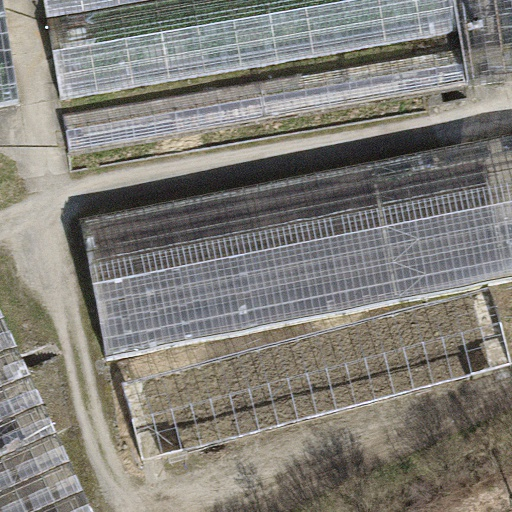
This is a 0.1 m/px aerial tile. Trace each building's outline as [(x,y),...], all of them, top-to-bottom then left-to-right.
[(511,0),(39,0),(67,164),(511,90),(511,0)] [(0,56),(0,121),(11,119),(0,56)] [(511,144),(77,226),(104,370),(511,293),(511,144)] [(0,511),(81,511),(0,310),(0,511)] [(474,312),(121,392),(138,466),(491,386),(474,312)]
